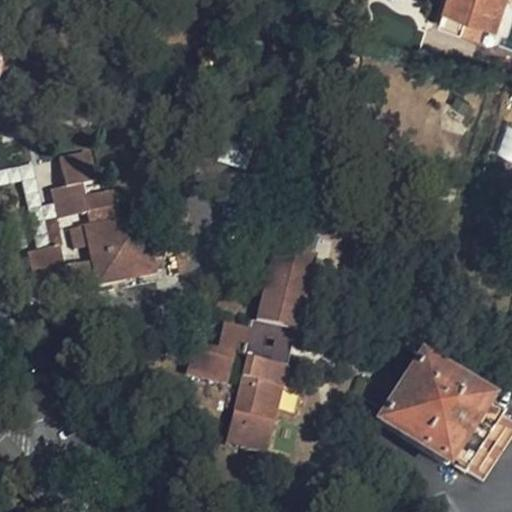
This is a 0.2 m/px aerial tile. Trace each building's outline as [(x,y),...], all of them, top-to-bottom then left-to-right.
[(443,0),(437,19),(462,26),(468,9),(484,15),(498,20),(502,0),(443,0)] [(468,9),(462,26),(478,32),(484,15),(468,9)] [(511,161),(511,127),(506,126),(495,156),(511,161)] [(67,157),(72,185),(88,182),(100,179),(95,151),(67,157)] [(63,218),(60,203),(46,205),(37,163),(0,170),(0,186),(28,181),(33,208),(39,239),(43,256),(55,253),(49,221),(63,218)] [(72,185),(58,188),(60,203),(63,218),(94,213),(91,197),(88,182),(72,185)] [(118,192),(91,197),(94,213),(97,226),(123,221),(118,192)] [(39,239),(33,208),(19,210),(25,241),(39,239)] [(97,226),(90,227),(94,249),(97,264),(101,285),(160,274),(149,216),(123,221),(97,226)] [(94,249),(90,227),(78,229),(79,235),(82,251),(94,249)] [(43,256),(36,257),(42,297),(70,291),(66,269),(63,251),(55,253),(43,256)] [(273,254),(255,328),(283,335),(286,320),(301,324),(316,264),(273,254)] [(97,264),(66,269),(70,291),(72,298),(103,292),(101,285),(97,264)] [(283,335),(297,338),(301,324),(286,320),(283,335)] [(246,364),(279,372),(288,374),(290,367),(297,338),(283,335),(255,328),(252,327),(250,335),(246,353),(243,363),(246,364)] [(215,356),(235,360),(237,351),(246,353),(250,335),(222,328),(215,356)] [(215,356),(194,351),(186,382),(227,391),(235,360),(215,356)] [(418,362),(380,425),(446,468),(448,465),(484,408),(485,405),(418,362)] [(279,372),(246,364),(225,451),(267,461),(274,429),(266,428),(279,372)] [(266,428),(274,429),(288,374),(279,372),(266,428)] [(51,394),(54,409),(64,408),(61,392),(51,394)] [(484,408),(448,465),(466,476),(502,419),(484,408)]
